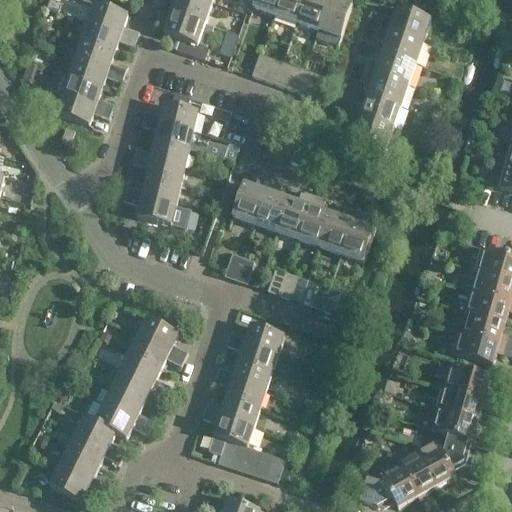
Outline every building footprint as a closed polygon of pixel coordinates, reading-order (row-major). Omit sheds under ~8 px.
[(167,0),(165,0),(161,11),(205,27),(213,6),(196,0),(178,0),(177,3),(167,0)] [(257,0),(243,41),(254,45),(264,16),(275,19),(282,0),(257,0)] [(282,0),(275,19),(297,27),(306,0),(282,0)] [(306,0),(297,27),(319,35),(331,0),(306,0)] [(331,0),(319,35),(342,43),(354,8),(343,5),(344,0),(331,0)] [(57,4),(49,2),(46,11),(53,14),(57,4)] [(95,8),(89,27),(138,44),(140,37),(124,31),(128,19),(95,8)] [(161,11),(157,24),(168,28),(164,38),(181,44),(177,54),(205,64),(209,53),(198,49),(205,27),(161,11)] [(384,18),(380,30),(424,46),(431,24),(399,13),(395,22),(384,18)] [(89,27),(82,45),(115,57),(119,45),(135,51),(138,44),(89,27)] [(387,46),(384,55),(416,66),(424,46),(380,30),(376,42),(387,46)] [(82,45),(76,63),(125,81),(127,73),(111,68),(115,57),(82,45)] [(369,61),(365,73),(409,88),(416,66),(384,55),(380,65),(369,61)] [(259,58),(252,80),(262,83),(270,61),(259,58)] [(270,61),(262,83),(273,88),(281,65),(270,61)] [(76,63),(69,82),(102,93),(106,82),(122,88),(125,81),(76,63)] [(281,65),(273,88),(284,91),(292,69),(281,65)] [(292,69),(284,91),(295,95),(303,73),(292,69)] [(303,73),(295,95),(306,99),(314,77),(303,73)] [(371,89),(368,98),(401,110),(409,88),(365,73),(361,86),(371,89)] [(55,77),(49,95),(63,100),(112,117),(115,110),(99,104),(102,93),(69,82),(55,77)] [(314,77),(306,99),(318,103),(326,81),(314,77)] [(354,105),(350,115),(394,130),(401,110),(368,98),(365,108),(354,105)] [(63,100),(56,119),(89,131),(93,119),(109,125),(112,117),(63,100)] [(146,117),(144,124),(194,136),(198,116),(164,108),(161,120),(146,117)] [(394,130),(350,115),(346,129),(356,133),(352,143),(385,155),(394,130)] [(144,124),(142,131),(157,135),(155,146),(189,154),(194,136),(144,124)] [(67,133),(62,147),(71,150),(76,136),(67,133)] [(241,148),(230,144),(224,162),(235,166),(241,148)] [(137,154),(135,161),(185,173),(189,154),(155,146),(152,157),(137,154)] [(470,159),(480,162),(481,156),(472,154),(470,159)] [(135,161),(133,169),(148,172),(146,183),(181,191),(185,173),(135,161)] [(511,170),(506,169),(500,191),(511,194),(511,170)] [(34,179),(28,178),(26,185),(33,186),(34,179)] [(269,184),(257,180),(254,190),(244,187),(232,221),(253,229),(269,184)] [(128,191),(126,199),(176,210),(181,191),(146,183),(143,194),(128,191)] [(282,188),(269,184),(253,229),(276,236),(288,202),(278,199),(282,188)] [(297,206),(288,202),(276,236),(297,244),(312,199),(301,195),(297,206)] [(126,199),(124,206),(139,209),(136,222),(185,234),(190,214),(176,210),(126,199)] [(325,203),(312,199),(297,244),(319,251),(331,217),(321,214),(325,203)] [(341,221),(331,217),(319,251),(340,259),(356,214),(345,210),(341,221)] [(368,218),(356,214),(340,259),(364,267),(375,233),(364,229),(368,218)] [(511,260),(482,252),(476,274),(511,284),(511,260)] [(232,258),(224,280),(234,284),(242,262),(232,258)] [(242,262),(234,284),(247,288),(255,266),(242,262)] [(275,273),(268,296),(290,303),(297,281),(275,273)] [(511,284),(476,274),(470,295),(511,306),(511,284)] [(319,288),(311,310),(321,314),(329,291),(319,288)] [(329,291),(321,314),(333,318),(341,296),(329,291)] [(511,306),(470,295),(464,316),(505,327),(508,316),(511,316),(511,306)] [(470,318),(464,338),(511,351),(511,341),(502,339),(505,327),(464,316),(464,317),(470,318)] [(148,322),(139,340),(186,363),(189,357),(173,349),(180,338),(148,322)] [(232,336),(229,343),(279,359),(285,341),(252,330),(248,341),(232,336)] [(102,335),(99,342),(108,346),(111,339),(102,335)] [(457,336),(451,358),(493,370),(496,357),(511,361),(511,351),(464,338),(457,336)] [(139,340),(130,357),(162,373),(167,363),(182,370),(186,363),(139,340)] [(229,343),(227,350),(243,355),(240,366),(273,377),(279,359),(229,343)] [(130,357),(122,374),(168,398),(171,392),(156,384),(162,373),(130,357)] [(220,372),(217,380),(266,396),(273,377),(240,366),(236,378),(220,372)] [(449,370),(442,391),(502,408),(505,399),(486,394),(489,381),(449,370)] [(122,374),(113,391),(144,407),(149,398),(165,405),(168,398),(122,374)] [(217,380),(215,387),(231,392),(227,403),(260,414),(266,396),(217,380)] [(113,391),(104,409),(151,432),(154,425),(139,418),(144,407),(113,391)] [(442,391),(436,412),(477,424),(481,412),(499,417),(502,408),(442,391)] [(208,409),(205,416),(254,433),(260,414),(227,403),(224,414),(208,409)] [(104,409),(96,426),(127,441),(132,432),(147,439),(151,432),(104,409)] [(477,424),(436,412),(430,434),(448,439),(448,438),(471,445),(490,450),(493,440),(474,435),(477,424)] [(205,416),(203,424),(218,429),(209,455),(222,460),(227,444),(239,448),(248,451),(254,433),(205,416)] [(85,420),(76,437),(122,461),(125,454),(111,447),(116,438),(126,443),(127,441),(96,426),(85,420)] [(76,437),(67,455),(100,471),(105,461),(119,468),(122,461),(76,437)] [(436,443),(416,454),(437,491),(456,480),(451,470),(466,462),(471,445),(448,438),(448,439),(444,451),(439,449),(436,443)] [(239,448),(227,444),(222,460),(219,468),(231,472),(239,448)] [(248,451),(239,448),(231,472),(242,476),(250,452),(248,451)] [(262,456),(250,452),(242,476),(254,480),(262,456)] [(416,454),(397,464),(418,502),(423,511),(434,511),(426,497),(437,491),(416,454)] [(67,455),(59,472),(105,495),(108,489),(94,482),(100,471),(67,455)] [(274,460),(262,456),(254,480),(266,484),(274,460)] [(285,464),(274,460),(266,484),(277,488),(285,464)] [(398,511),(418,502),(397,464),(396,465),(399,470),(380,480),(379,486),(367,483),(360,507),(377,511),(392,503),(397,511),(398,511)] [(59,472),(50,490),(82,506),(87,495),(102,503),(105,495),(59,472)] [(218,511),(211,510),(210,511),(252,511),(226,503),(222,511),(218,511)]
